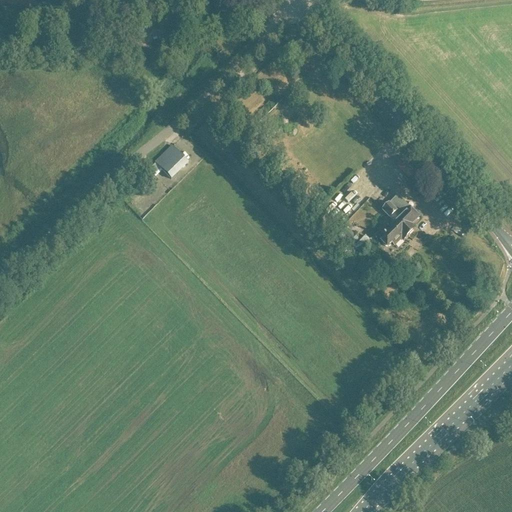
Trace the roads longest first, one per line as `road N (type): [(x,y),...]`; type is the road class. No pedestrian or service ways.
road 1 (unclassified): [(0,287),(297,9)]
road 2 (unclassified): [(511,245),(297,9)]
road 3 (primary): [(511,311),(320,511)]
road 4 (primary): [(362,511),(511,364)]
road 5 (track): [(90,35),(287,16)]
